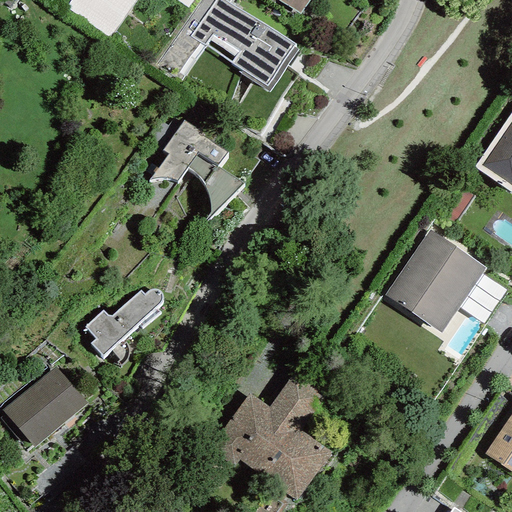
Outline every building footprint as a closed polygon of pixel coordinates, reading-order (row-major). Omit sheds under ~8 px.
[(69,0),(65,7),(110,38),(136,0),(69,0)] [(185,74),(205,44),(266,84),(294,42),(230,0),(201,0),(160,59),(185,74)] [(271,0),(301,21),(316,0),(271,0)] [(511,110),(474,166),(511,191),(511,110)] [(167,125),(161,122),(150,144),(167,152),(148,178),(163,175),(177,177),(186,165),(198,172),(204,179),(209,192),(210,202),(210,209),(208,216),(244,178),(217,162),(228,148),(184,118),(181,123),(173,117),(167,125)] [(486,266),(430,228),(385,293),(441,331),(486,266)] [(103,310),(86,325),(96,336),(91,341),(103,354),(136,323),(141,327),(159,311),(154,307),(161,300),(162,296),(162,293),(161,291),(159,289),(158,288),(155,287),(152,287),(150,288),(144,292),(140,290),(129,298),(112,315),(109,315),(106,313),(103,310)] [(56,364),(3,409),(34,445),(86,400),(56,364)] [(268,406),(251,394),(211,451),(281,499),(287,492),(297,499),(331,449),(301,428),(325,393),(292,371),(268,406)] [(511,411),(484,452),(511,470),(511,411)]
